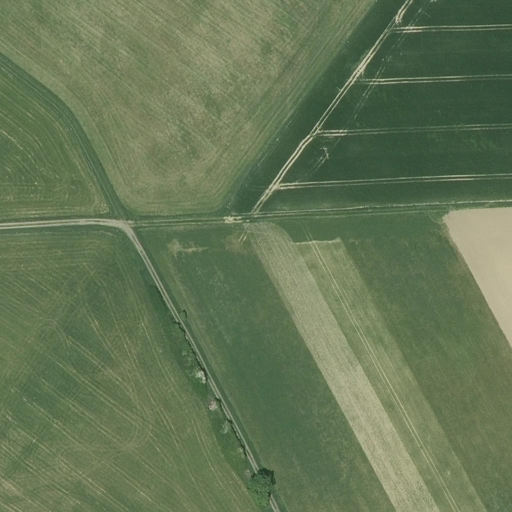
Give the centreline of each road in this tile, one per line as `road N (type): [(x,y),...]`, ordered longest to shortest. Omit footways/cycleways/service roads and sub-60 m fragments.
road 1 (track): [(0,228),(125,224),(276,511)]
road 2 (track): [(465,208),(125,224)]
road 3 (track): [(0,62),(74,122),(121,224)]
